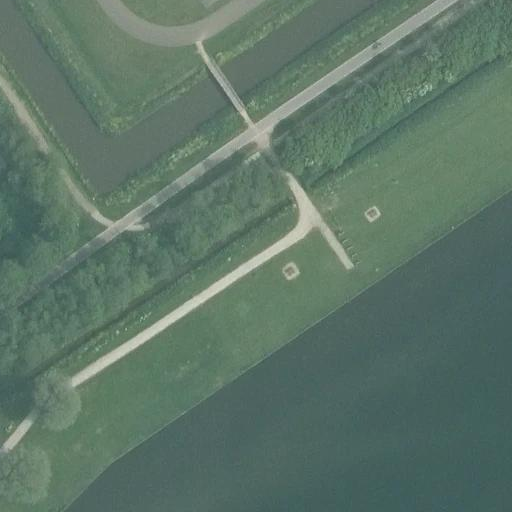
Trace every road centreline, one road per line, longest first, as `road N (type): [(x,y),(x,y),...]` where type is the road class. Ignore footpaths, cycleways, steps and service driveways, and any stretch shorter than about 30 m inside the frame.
road 1 (unknown): [(112,232),(132,233),(183,207),(481,0)]
road 2 (unknown): [(0,95),(90,220),(112,232)]
